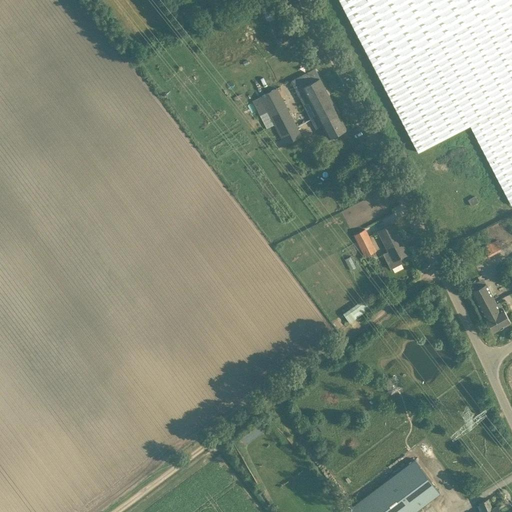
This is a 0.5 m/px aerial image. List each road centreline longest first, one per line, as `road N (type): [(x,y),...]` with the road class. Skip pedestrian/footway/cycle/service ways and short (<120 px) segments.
road 1 (unclassified): [(488,363),(302,0)]
road 2 (track): [(440,267),(116,511)]
